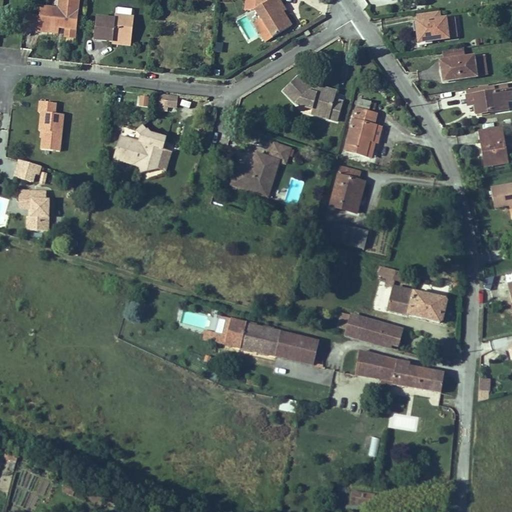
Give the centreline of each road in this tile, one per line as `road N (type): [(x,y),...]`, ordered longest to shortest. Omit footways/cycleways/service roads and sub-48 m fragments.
road 1 (residential): [(360,9),(434,119),(463,193),(475,284),(463,511)]
road 2 (residential): [(0,66),(230,88),(360,9)]
